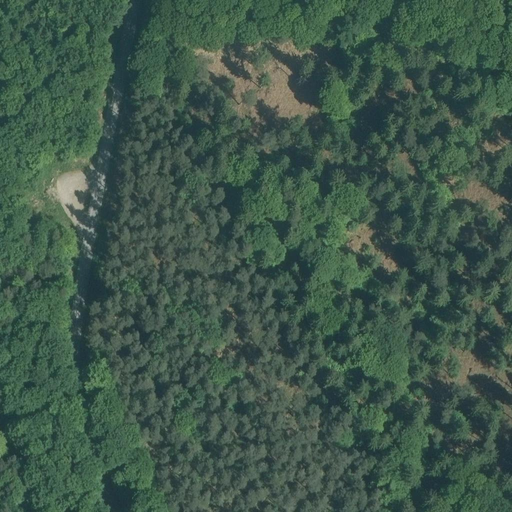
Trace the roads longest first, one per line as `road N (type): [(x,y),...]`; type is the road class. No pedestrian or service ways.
road 1 (tertiary): [(132,0),(78,309),(76,388),(116,511)]
road 2 (track): [(297,0),(511,85)]
